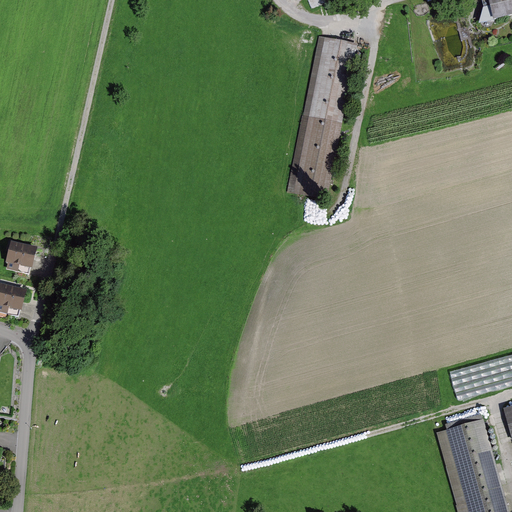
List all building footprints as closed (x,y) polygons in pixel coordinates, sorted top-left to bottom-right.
[(308,0),(312,10),(329,3),(328,0),(308,0)] [(511,0),(486,0),(492,25),(511,20),(511,0)] [(358,47),(319,39),(287,195),(327,203),(358,47)] [(53,255),(20,245),(12,269),(45,279),(53,255)] [(36,292),(4,284),(0,304),(0,311),(30,318),(36,292)] [(511,356),(450,370),(457,398),(511,385),(511,356)] [(507,511),(481,421),(448,430),(470,511),(507,511)]
